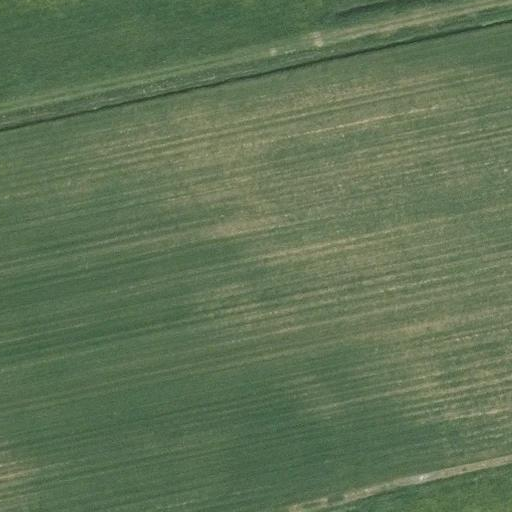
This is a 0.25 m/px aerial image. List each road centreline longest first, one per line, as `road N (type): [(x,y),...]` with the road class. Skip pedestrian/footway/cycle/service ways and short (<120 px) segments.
road 1 (track): [(334,36),(501,0)]
road 2 (track): [(382,491),(511,462)]
